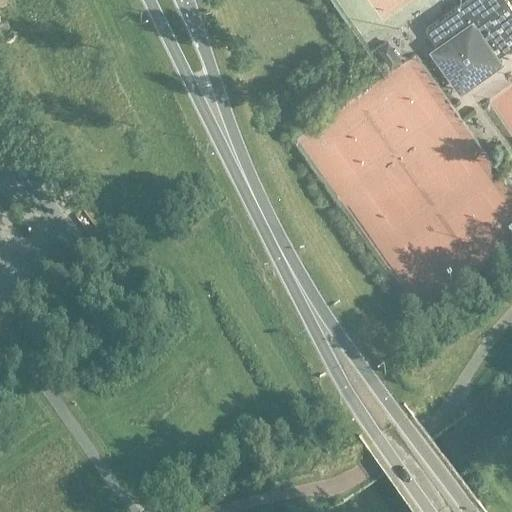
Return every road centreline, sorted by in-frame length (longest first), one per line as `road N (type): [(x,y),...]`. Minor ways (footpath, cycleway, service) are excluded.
road 1 (secondary): [(471,511),(308,304)]
road 2 (secondary): [(308,304),(337,382),(426,511)]
road 3 (secondary): [(217,119),(308,304)]
road 4 (secondary): [(148,0),(217,119)]
road 5 (secondary): [(217,119),(184,0)]
